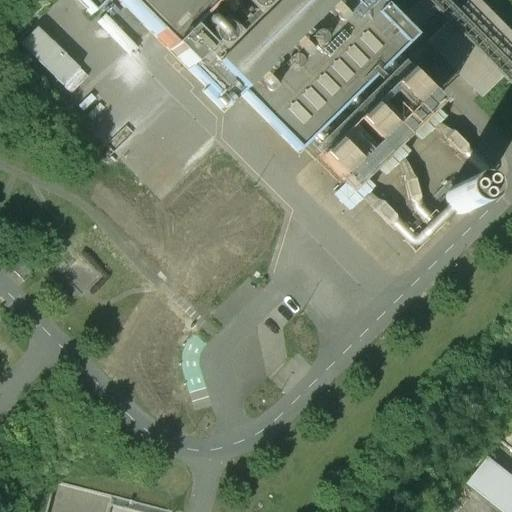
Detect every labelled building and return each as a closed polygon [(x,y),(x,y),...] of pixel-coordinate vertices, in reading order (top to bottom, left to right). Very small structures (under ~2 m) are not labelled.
[(241,95),(298,152),(415,39),(386,9),(396,0),(75,0),(91,16),(107,0),(120,0),(207,88),(203,92),(221,110),(224,106),(227,108),(241,95)] [(511,74),(511,46),(472,5),(425,51),(479,107),(511,74)] [(34,23),(16,41),(70,96),(88,78),(34,23)] [(405,70),(316,157),(341,182),(430,96),(405,70)] [(484,505),(511,470),(511,424),(462,488),(484,505)]
